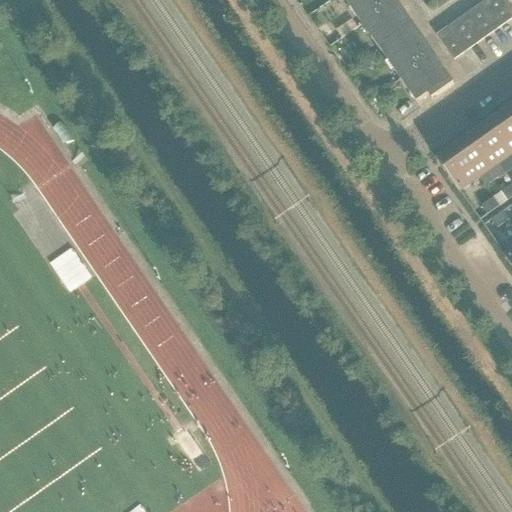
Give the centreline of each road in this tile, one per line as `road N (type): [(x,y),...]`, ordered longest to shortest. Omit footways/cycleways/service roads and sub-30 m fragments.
road 1 (residential): [(511,339),(386,153)]
road 2 (residential): [(386,153),(278,0)]
road 3 (residential): [(386,153),(511,63)]
